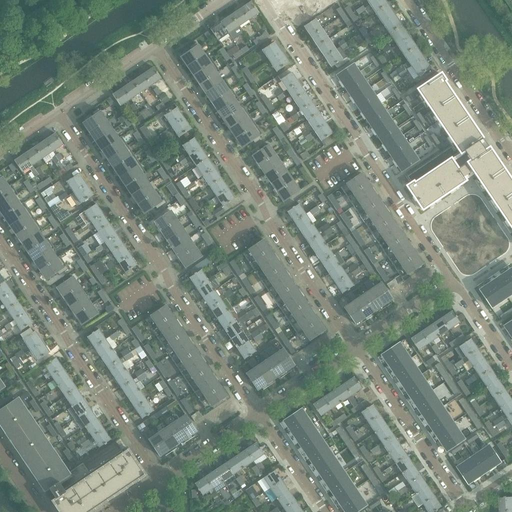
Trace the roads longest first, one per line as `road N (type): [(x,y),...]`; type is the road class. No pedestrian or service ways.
road 1 (residential): [(355,347),(155,46)]
road 2 (residential): [(258,413),(57,113)]
road 3 (residential): [(451,282),(264,0)]
road 4 (residential): [(161,479),(0,238)]
road 5 (residential): [(464,508),(355,347)]
road 6 (residential): [(511,157),(407,0)]
road 7 (residential): [(326,511),(258,413)]
